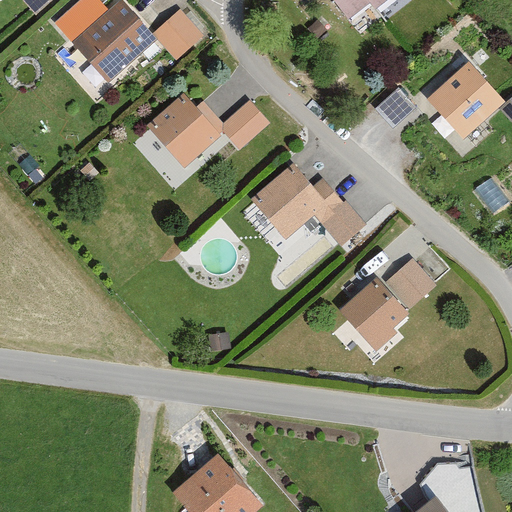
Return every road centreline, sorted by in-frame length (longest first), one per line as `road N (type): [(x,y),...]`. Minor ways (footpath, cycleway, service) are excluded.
road 1 (unclassified): [(511,429),(0,362)]
road 2 (residential): [(511,309),(450,230),(272,76),(247,44),(236,0)]
